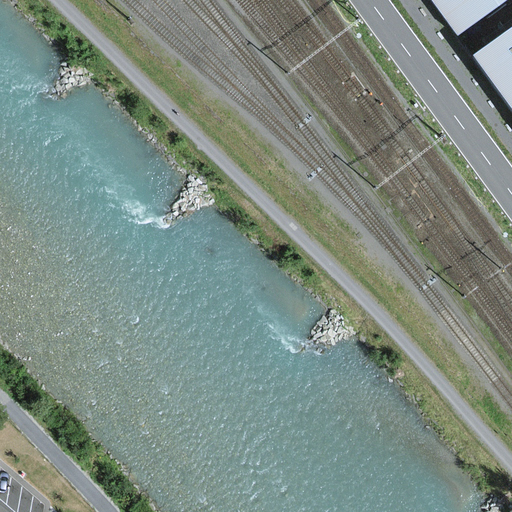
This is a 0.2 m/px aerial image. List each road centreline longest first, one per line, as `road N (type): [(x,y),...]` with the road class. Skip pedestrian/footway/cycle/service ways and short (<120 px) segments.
road 1 (primary): [(368,0),(511,195)]
road 2 (track): [(0,400),(107,511)]
